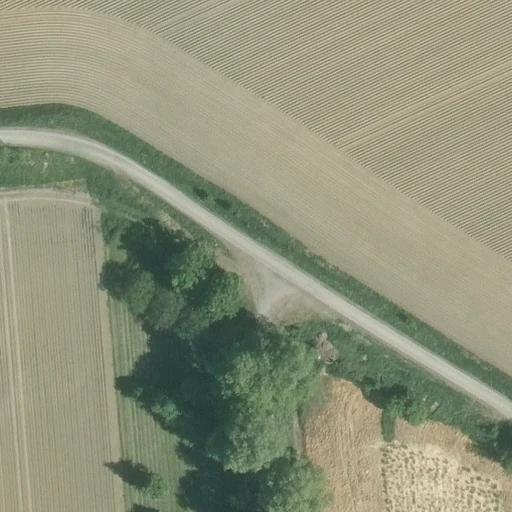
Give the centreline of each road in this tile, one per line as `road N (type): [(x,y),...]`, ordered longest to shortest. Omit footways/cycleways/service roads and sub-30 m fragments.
road 1 (unclassified): [(435,369),(365,359),(257,317),(162,225),(137,180)]
road 2 (unclassified): [(137,180),(435,369)]
road 3 (unclassified): [(0,139),(89,150),(137,180)]
